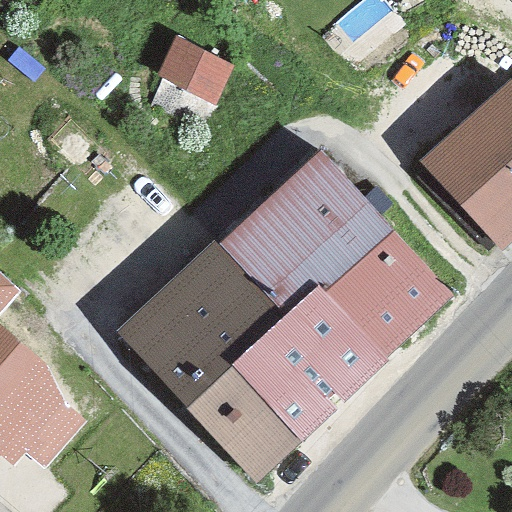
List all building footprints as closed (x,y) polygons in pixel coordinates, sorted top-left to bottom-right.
[(181,37),(166,76),(215,99),(234,62),(181,37)] [(494,252),(511,230),(511,81),(509,80),(420,175),(494,252)] [(373,204),(367,197),(323,148),(320,151),(327,159),(231,246),(273,289),(300,265),(373,204)] [(377,186),(367,197),(373,204),(300,265),(379,353),(448,290),(384,215),(393,203),(377,186)] [(379,353),(300,265),(273,289),(231,246),(130,337),(126,331),(123,334),(254,471),(379,353)] [(0,309),(0,337),(13,321),(0,309)]
